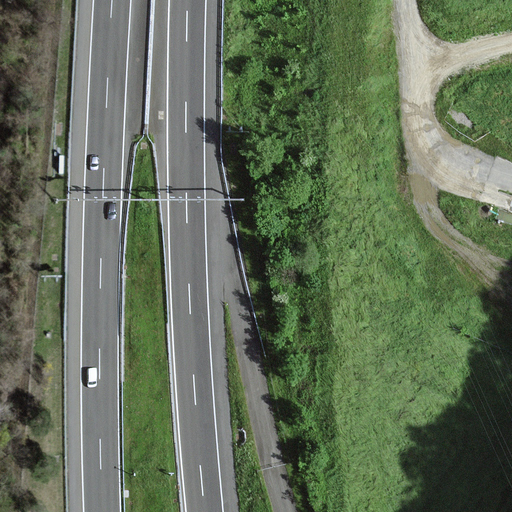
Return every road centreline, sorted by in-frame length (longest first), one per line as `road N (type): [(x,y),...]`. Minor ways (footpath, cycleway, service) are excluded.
road 1 (motorway): [(205,511),(187,211),(188,0)]
road 2 (motorway): [(112,0),(100,287),(102,511)]
